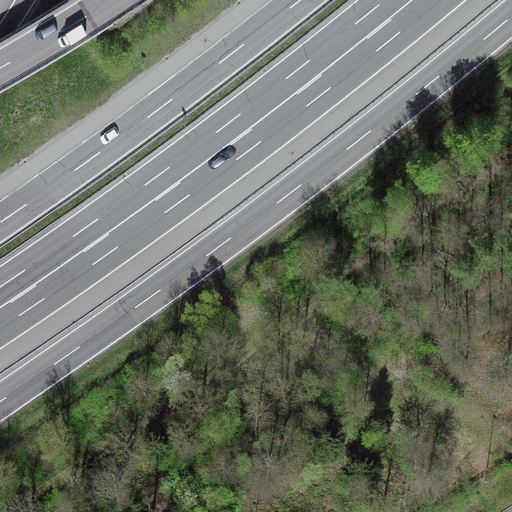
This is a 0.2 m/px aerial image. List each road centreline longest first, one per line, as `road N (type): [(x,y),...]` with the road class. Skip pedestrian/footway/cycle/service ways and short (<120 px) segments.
road 1 (motorway): [(0,401),(286,195),(511,15)]
road 2 (track): [(511,154),(360,260),(228,372),(10,511)]
road 3 (motorway): [(0,307),(411,0)]
road 4 (motorway): [(299,0),(0,222)]
road 5 (motorway): [(111,0),(0,67)]
